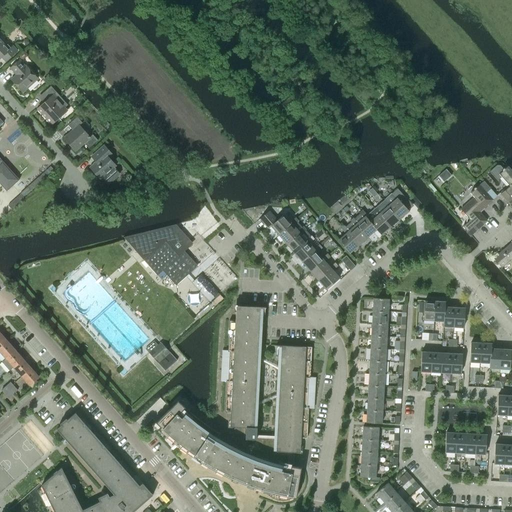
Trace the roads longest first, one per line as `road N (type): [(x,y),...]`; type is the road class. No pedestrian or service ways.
road 1 (residential): [(315,511),(341,359),(319,321)]
road 2 (tertiary): [(196,511),(68,367)]
road 3 (residential): [(319,321),(418,239),(429,238),(458,269)]
road 4 (residential): [(511,491),(443,487),(416,454),(419,393)]
road 5 (residential): [(92,191),(0,89)]
road 6 (residential): [(319,321),(232,225)]
